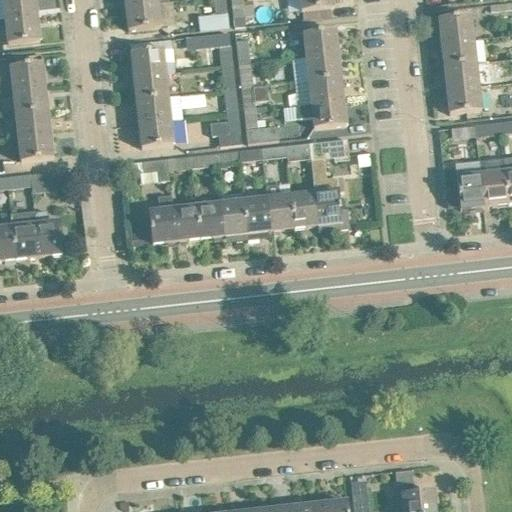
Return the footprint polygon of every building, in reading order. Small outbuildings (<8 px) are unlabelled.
[(3,0),(2,0),(0,0),(0,24),(5,24),(37,20),(34,0),(3,0)] [(156,0),(124,0),(126,10),(158,7),(156,0)] [(225,0),(216,0),(213,0),(214,17),(198,19),(199,34),(229,31),(225,0)] [(242,0),(230,0),(233,22),(234,22),(245,21),(242,0)] [(299,0),(301,15),(333,11),(331,0),(299,0)] [(511,4),(489,7),(490,15),(511,12),(511,4)] [(158,7),(126,10),(128,34),(160,30),(158,7)] [(473,42),(470,18),(438,22),(441,46),(473,42)] [(37,20),(5,24),(8,48),(39,44),(37,20)] [(306,60),(338,57),(335,33),(303,36),(306,60)] [(233,69),(229,36),(185,41),(187,54),(218,50),(221,70),(233,69)] [(441,46),(444,69),(487,64),(475,65),(473,42),(441,46)] [(248,43),(236,44),(238,68),(250,67),(248,44),(248,43)] [(163,52),(131,56),(133,80),(165,76),(165,77),(174,75),(172,62),(164,63),(163,52)] [(340,81),(338,57),(306,60),(308,84),(340,81)] [(478,90),(490,88),(487,64),(444,69),(447,93),(478,90)] [(42,66),(22,68),(9,69),(12,93),(44,90),(42,66)] [(250,67),(238,68),(241,92),(253,90),(250,67)] [(233,69),(221,70),(223,94),(236,93),(233,69)] [(165,76),(133,80),(136,104),(168,100),(165,77),(165,76)] [(311,107),(297,109),(296,109),(296,110),(343,105),(340,81),(308,84),(311,107)] [(44,90),(12,93),(14,117),(47,114),(44,90)] [(253,90),(241,92),(244,116),(256,114),(253,90)] [(481,114),(478,90),(447,93),(449,117),(481,114)] [(236,93),(223,94),(226,118),(238,117),(236,93)] [(168,100),(136,104),(139,128),(170,124),(169,111),(168,100)] [(298,122),(312,121),(314,132),(346,129),(343,105),(296,110),(298,122)] [(47,114),(14,117),(17,141),(50,138),(47,114)] [(256,114),(244,116),(247,147),(279,143),(277,129),(265,130),(264,122),(257,123),(256,114)] [(238,117),(226,118),(228,137),(218,138),(220,150),(242,147),(238,117)] [(170,124),(139,128),(141,151),(173,148),(170,124)] [(511,135),(511,124),(498,126),(500,126),(501,131),(497,132),(498,137),(511,135)] [(475,128),(476,140),(498,137),(497,132),(501,131),(500,126),(498,126),(475,128)] [(451,131),(452,142),(476,140),(475,128),(451,131)] [(50,138),(17,141),(20,165),(33,164),(53,162),(50,138)] [(347,143),(332,144),(334,155),(334,161),(335,164),(350,163),(349,158),(347,143)] [(309,147),(308,147),(310,162),(310,163),(323,162),(334,161),(334,155),(332,144),(309,147)] [(310,162),(308,147),(287,149),(287,155),(283,156),(284,160),(287,160),(287,165),(310,162)] [(261,152),(261,155),(262,163),(284,160),(283,156),(287,155),(287,149),(261,152)] [(237,155),(235,155),(236,161),(240,161),(241,166),(262,163),(261,155),(261,152),(237,155)] [(241,166),(240,161),(236,161),(235,155),(214,157),(215,169),(240,166),(241,166)] [(190,160),(188,160),(189,166),(193,166),(194,171),(215,169),(214,157),(190,160)] [(167,163),(168,174),(194,171),(193,166),(189,166),(188,160),(167,163)] [(511,160),(502,162),(508,208),(511,207),(511,160)] [(323,162),(310,163),(312,184),(314,196),(317,229),(326,228),(327,234),(348,231),(346,213),(340,213),(338,193),(336,181),(325,182),(323,162)] [(502,162),(479,165),(484,210),(508,208),(502,162)] [(143,165),(144,177),(156,175),(157,185),(169,184),(168,174),(167,163),(143,165)] [(144,177),(143,165),(126,167),(128,178),(144,177)] [(479,165),(455,168),(456,180),(458,194),(459,209),(460,213),(484,210),(479,165)] [(30,178),(32,196),(56,193),(54,175),(30,178)] [(8,180),(9,185),(5,186),(6,192),(24,190),(22,178),(8,180)] [(8,180),(0,180),(0,192),(6,192),(5,186),(9,185),(8,180)] [(265,189),(266,193),(267,201),(270,234),(294,232),(290,199),(280,200),(278,187),(265,189)] [(458,194),(445,196),(447,210),(459,209),(458,194)] [(314,196),(290,199),(294,232),(317,229),(314,196)] [(172,212),(171,199),(158,200),(159,213),(148,215),(152,248),(176,245),(172,212)] [(270,234),(267,201),(243,204),(247,243),(259,242),(261,237),(261,235),(270,234)] [(247,243),(243,204),(219,207),(223,240),(232,239),(233,240),(235,244),(247,243)] [(200,242),(223,240),(219,207),(196,209),(200,242)] [(172,212),(176,245),(200,242),(196,209),(172,212)] [(47,214),(34,216),(39,260),(63,257),(60,225),(48,226),(47,214)] [(34,216),(11,218),(12,230),(15,263),(39,260),(34,216)] [(0,264),(15,263),(12,230),(0,231),(0,264)] [(435,511),(434,494),(390,499),(391,511),(435,511)] [(369,511),(369,500),(352,502),(353,511),(369,511)]
